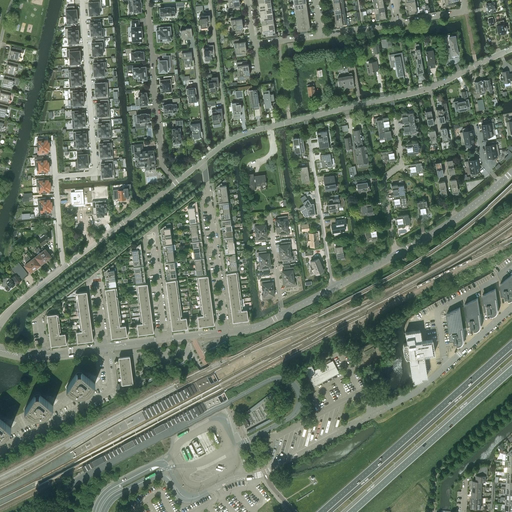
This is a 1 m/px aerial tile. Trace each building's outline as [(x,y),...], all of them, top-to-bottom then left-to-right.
[(92,0),(92,2),(88,2),(89,9),(99,8),(102,8),(100,0),(92,0)] [(134,12),(141,12),(141,7),(141,6),(142,6),(141,3),(141,2),(140,2),(140,0),(132,0),(133,5),(131,5),(130,6),(131,11),(132,11),(133,11),(134,12)] [(239,0),(228,2),(229,7),(226,8),(227,12),(240,10),(239,6),(240,6),(239,0)] [(487,10),(488,13),(496,11),(494,2),(486,4),(487,7),(487,10)] [(67,10),(66,10),(66,16),(77,16),(76,9),(75,9),(74,8),(74,5),(67,6),(67,10)] [(168,7),(166,7),(165,7),(165,8),(160,8),(160,9),(159,10),(159,13),(160,14),(160,16),(168,15),(168,16),(172,16),(172,15),(175,15),(175,7),(170,7),(168,7)] [(385,12),(374,14),(376,21),(379,20),(379,19),(386,18),(385,12)] [(203,15),(199,16),(201,28),(208,27),(207,26),(209,26),(210,25),(210,24),(210,22),(209,13),(203,13),(203,15)] [(230,16),(231,25),(242,23),(242,18),(241,18),(240,14),(230,16)] [(77,16),(66,16),(67,25),(73,25),(73,22),(77,22),(77,16)] [(94,22),(90,22),(90,29),(101,28),(100,19),(94,20),(94,22)] [(138,20),(132,21),(132,27),(131,27),(131,28),(131,32),(130,33),(130,34),(130,35),(130,36),(131,36),(132,36),(132,41),(133,41),(135,41),(135,44),(139,43),(139,41),(142,41),(142,40),(141,35),(142,35),(141,35),(141,33),(141,32),(141,27),(141,26),(140,27),(139,27),(138,20)] [(504,20),(496,22),(497,29),(498,28),(499,34),(502,33),(503,34),(505,34),(505,33),(506,33),(505,30),(507,30),(507,26),(505,26),(504,24),(505,24),(504,20)] [(242,23),(231,25),(232,34),(243,33),(243,29),(242,23)] [(171,34),(170,25),(160,25),(160,27),(159,27),(160,30),(156,30),(157,36),(157,41),(160,40),(160,41),(161,41),(161,40),(171,40),(171,34)] [(77,27),(65,28),(65,37),(66,38),(68,37),(78,36),(78,30),(77,30),(77,27)] [(101,28),(90,29),(91,35),(92,35),(92,38),(104,37),(103,28),(101,28)] [(180,30),(180,31),(176,32),(177,36),(181,36),(181,39),(187,38),(187,37),(192,37),(191,28),(185,28),(185,29),(180,30)] [(275,34),(274,29),(261,31),(262,34),(263,34),(263,36),(266,36),(267,39),(277,37),(277,34),(275,34)] [(78,36),(68,37),(69,46),(75,46),(75,43),(79,43),(78,36)] [(453,56),(455,56),(455,55),(458,55),(454,36),(449,37),(451,48),(447,48),(449,56),(452,55),(452,56),(453,55),(453,56)] [(234,43),(234,48),(246,46),(245,41),(244,41),(244,37),(231,39),(231,43),(234,43)] [(382,47),(392,46),(390,38),(381,40),(382,47)] [(95,42),(91,43),(92,49),(102,48),(102,49),(105,48),(104,39),(95,40),(95,42)] [(207,47),(203,48),(205,60),(212,59),(215,58),(214,54),(215,54),(213,44),(207,45),(207,47)] [(416,49),(414,49),(416,53),(416,74),(423,72),(418,44),(416,44),(416,49)] [(12,47),(11,50),(10,50),(8,58),(18,61),(19,57),(20,57),(20,56),(21,52),(23,53),(24,52),(24,50),(21,49),(22,47),(14,45),(13,47),(12,47)] [(246,46),(234,48),(236,57),(246,56),(246,52),(246,46)] [(78,48),(66,49),(67,58),(70,58),(80,57),(79,50),(78,50),(78,48)] [(143,52),(143,51),(140,51),(139,51),(136,51),(135,51),(135,52),(133,52),(132,48),(125,49),(126,53),(131,53),(131,60),(134,60),(138,60),(138,59),(144,59),(144,58),(145,57),(144,53),(143,52)] [(433,50),(430,50),(426,51),(426,53),(426,54),(428,67),(434,66),(433,60),(434,60),(433,50)] [(184,67),(194,66),(193,60),(192,60),(191,52),(181,53),(182,58),(183,58),(184,67)] [(401,53),(395,54),(396,60),(390,61),(391,67),(396,66),(398,77),(404,76),(402,69),(404,69),(401,53)] [(160,72),(167,72),(167,68),(170,68),(169,56),(163,56),(163,60),(159,61),(160,72)] [(80,57),(70,58),(70,67),(76,66),(76,64),(80,63),(80,57)] [(97,62),(93,63),(93,69),(104,68),(104,69),(106,69),(106,68),(106,62),(103,62),(103,59),(97,60),(97,62)] [(236,62),(238,71),(249,69),(248,64),(247,60),(236,62)] [(16,70),(17,66),(18,67),(19,64),(9,61),(8,64),(7,64),(5,72),(15,75),(16,71),(17,71),(16,70)] [(368,63),(369,66),(366,66),(368,74),(375,73),(375,70),(378,69),(376,61),(368,63)] [(133,76),(137,76),(138,80),(140,80),(141,80),(146,79),(146,75),(146,71),(145,67),(140,67),(138,67),(139,67),(137,67),(137,64),(127,65),(127,71),(133,70),(133,76)] [(104,68),(93,69),(94,76),(95,76),(95,78),(104,78),(104,69),(104,68)] [(80,69),(68,69),(69,78),(81,78),(81,71),(80,71),(80,69)] [(249,69),(238,71),(239,80),(250,79),(249,75),(250,75),(249,69)] [(511,73),(509,74),(508,71),(501,72),(503,83),(510,82),(510,81),(511,81),(511,83),(511,73)] [(354,87),(352,72),(349,73),(349,76),(337,78),(339,86),(343,85),(344,89),(354,87)] [(164,80),(160,80),(160,84),(160,85),(160,87),(161,87),(161,91),(161,92),(162,92),(166,91),(166,92),(170,92),(170,91),(171,91),(171,90),(171,84),(174,83),(174,75),(164,77),(164,80)] [(4,78),(1,87),(12,89),(13,85),(13,84),(13,83),(18,84),(19,78),(9,76),(8,79),(6,78),(4,78)] [(218,86),(219,86),(218,76),(211,77),(211,79),(207,80),(209,92),(216,91),(216,90),(217,90),(218,89),(219,88),(218,86)] [(81,78),(69,78),(69,88),(78,87),(78,84),(82,84),(81,78)] [(307,84),(307,86),(307,87),(308,96),(309,96),(310,96),(311,96),(312,96),(315,95),(313,84),(307,84)] [(188,102),(198,101),(197,95),(196,96),(195,87),(186,88),(186,94),(187,94),(188,102)] [(108,88),(95,89),(95,96),(96,96),(97,98),(108,97),(108,88)] [(256,88),(249,89),(249,90),(250,90),(253,108),(259,107),(259,108),(256,88)] [(81,89),(70,90),(70,99),(83,98),(83,92),(82,92),(81,89)] [(5,93),(0,92),(0,101),(8,103),(9,99),(10,99),(10,98),(10,95),(12,95),(12,92),(5,90),(5,93)] [(462,100),(459,101),(454,102),(455,109),(469,106),(466,91),(461,92),(462,100)] [(135,105),(132,106),(133,109),(140,108),(140,105),(141,105),(142,106),(145,106),(146,105),(147,105),(147,102),(148,102),(148,101),(147,100),(148,100),(147,98),(147,97),(147,96),(146,97),(146,92),(139,93),(139,95),(138,95),(138,99),(135,100),(135,105)] [(268,92),(263,93),(266,110),(269,109),(268,106),(271,105),(272,105),(271,103),(270,103),(270,101),(274,100),(273,93),(269,94),(268,92)] [(484,109),(482,99),(477,100),(477,103),(475,104),(476,111),(479,111),(484,109)] [(100,103),(96,103),(96,110),(109,109),(109,100),(100,100),(100,103)] [(233,114),(234,117),(234,118),(240,117),(240,113),(240,110),(241,110),(240,104),(239,104),(238,102),(238,103),(232,103),(233,114)] [(177,110),(177,105),(176,104),(171,104),(170,104),(170,103),(168,104),(166,104),(166,105),(163,105),(163,106),(163,107),(163,110),(164,111),(164,113),(170,112),(170,113),(174,112),(176,111),(177,110)] [(442,108),(436,109),(439,123),(445,122),(447,121),(445,111),(447,110),(446,103),(445,103),(441,104),(442,108)] [(1,107),(0,106),(0,115),(5,117),(6,114),(7,113),(6,112),(7,109),(8,109),(9,106),(2,104),(1,107)] [(222,108),(211,110),(213,124),(220,123),(220,122),(222,122),(222,121),(223,120),(223,118),(222,108)] [(109,109),(96,110),(97,116),(101,116),(101,118),(110,118),(109,109)] [(83,110),(71,111),(72,120),(85,119),(84,112),(83,112),(83,110)] [(425,112),(425,114),(424,114),(424,115),(425,115),(425,116),(426,117),(428,125),(433,124),(431,110),(425,112)] [(401,113),(401,117),(401,118),(403,117),(403,124),(414,122),(414,119),(415,119),(415,118),(414,118),(414,117),(414,116),(414,115),(413,115),(413,112),(407,113),(407,112),(401,113)] [(150,116),(149,115),(149,114),(146,114),(146,113),(144,113),(142,113),(141,114),(136,115),(137,122),(139,122),(139,123),(139,127),(143,126),(143,127),(145,126),(145,121),(149,121),(149,120),(150,119),(150,116)] [(388,128),(388,123),(387,122),(389,121),(388,117),(382,118),(382,119),(380,119),(380,118),(379,117),(378,117),(377,117),(377,118),(372,118),(373,124),(376,123),(376,124),(376,125),(376,126),(376,127),(377,126),(378,130),(388,128)] [(85,119),(72,120),(73,129),(81,128),(81,126),(85,125),(85,119)] [(102,123),(98,123),(98,130),(111,129),(110,120),(101,120),(102,123)] [(493,123),(490,123),(489,120),(484,121),(484,124),(481,125),(482,131),(491,129),(494,128),(493,123)] [(414,122),(403,124),(404,130),(403,130),(404,135),(410,134),(410,133),(416,132),(415,128),(416,128),(416,129),(416,128),(416,127),(416,126),(416,125),(415,125),(414,122)] [(192,130),(193,138),(202,137),(202,131),(201,131),(200,123),(190,124),(191,130),(192,130)] [(180,134),(180,128),(178,128),(177,127),(174,127),(173,129),(172,129),(173,134),(172,134),(172,135),(172,138),(172,137),(173,139),(173,141),(173,142),(174,144),(181,143),(181,137),(181,134),(180,134)] [(462,129),(463,132),(460,132),(461,138),(473,136),(472,130),(468,131),(468,127),(462,129)] [(389,134),(389,131),(388,128),(378,130),(378,133),(377,133),(378,134),(378,135),(378,136),(379,136),(379,139),(385,138),(385,140),(391,139),(391,134),(389,134)] [(443,142),(448,141),(448,139),(449,139),(449,138),(449,137),(447,136),(446,128),(440,129),(443,142)] [(494,129),(494,128),(491,129),(482,131),(483,137),(488,136),(495,135),(494,129)] [(111,129),(98,130),(99,136),(100,136),(100,139),(112,138),(111,129)] [(367,160),(365,145),(362,146),(362,142),(361,140),(364,139),(363,135),(361,136),(360,129),(357,130),(356,129),(354,129),(353,130),(355,141),(358,140),(358,142),(359,146),(355,147),(357,162),(367,160)] [(430,139),(429,141),(429,142),(430,142),(431,142),(431,144),(437,143),(435,130),(429,131),(430,139)] [(85,131),(73,131),(73,141),(86,139),(86,133),(85,133),(85,131)] [(326,131),(317,133),(319,146),(323,145),(324,148),(329,147),(327,147),(326,144),(328,144),(326,131)] [(474,142),(473,136),(461,138),(462,145),(465,144),(474,142)] [(304,152),(305,152),(302,137),(298,138),(298,137),(298,138),(297,138),(294,138),(294,140),(294,142),(293,142),(293,145),(294,147),(294,150),(295,150),(294,150),(295,150),(296,152),(296,153),(299,153),(300,152),(301,158),(300,152),(304,152)] [(43,138),(37,138),(38,147),(49,146),(49,142),(47,142),(47,140),(43,140),(43,138)] [(86,139),(73,141),(74,147),(76,147),(77,149),(83,149),(83,146),(87,146),(86,139)] [(103,143),(99,143),(100,150),(112,149),(112,142),(109,143),(109,140),(103,141),(103,143)] [(407,144),(407,147),(408,150),(406,150),(407,155),(413,154),(413,153),(419,152),(419,149),(419,148),(419,149),(420,148),(419,148),(419,147),(419,146),(419,145),(418,145),(418,142),(407,144)] [(498,150),(497,144),(494,144),(494,142),(487,143),(488,146),(485,146),(486,152),(495,151),(498,150)] [(155,162),(154,156),(153,156),(153,150),(143,151),(142,144),(131,145),(132,153),(135,153),(136,161),(135,161),(135,162),(136,162),(136,164),(145,163),(145,165),(144,165),(144,166),(145,166),(146,169),(149,168),(150,169),(151,169),(151,168),(155,168),(154,162),(155,162)] [(49,146),(38,147),(38,155),(45,155),(44,152),(48,152),(48,149),(49,149),(49,146)] [(112,149),(100,150),(100,156),(101,156),(101,159),(113,158),(112,149)] [(393,156),(392,153),(392,150),(378,152),(378,153),(379,153),(379,154),(380,154),(381,155),(381,156),(381,157),(381,158),(381,159),(382,158),(383,161),(389,160),(389,162),(395,161),(394,156),(393,156)] [(499,156),(498,150),(495,151),(486,152),(487,158),(491,158),(491,161),(497,160),(496,157),(499,156)] [(83,151),(77,152),(77,161),(88,160),(87,154),(83,154),(83,151)] [(332,153),(320,155),(321,159),(320,159),(321,163),(322,167),(332,165),(330,157),(333,157),(332,153)] [(474,160),(473,156),(467,158),(468,161),(465,161),(466,168),(469,167),(478,165),(477,159),(474,160)] [(35,158),(34,158),(35,167),(37,167),(49,166),(48,162),(47,162),(46,160),(43,160),(43,157),(35,158)] [(77,161),(75,161),(76,170),(84,169),(84,167),(88,167),(88,160),(77,161)] [(105,163),(101,164),(101,170),(114,169),(113,160),(105,161),(105,163)] [(453,165),(454,163),(454,162),(453,162),(452,162),(452,160),(446,161),(449,174),(455,173),(453,165)] [(410,164),(410,167),(411,170),(410,170),(410,175),(416,174),(416,173),(422,172),(422,169),(423,169),(422,168),(422,167),(422,166),(422,165),(421,165),(421,162),(410,164)] [(435,163),(435,165),(434,165),(434,166),(434,167),(436,168),(437,176),(443,175),(441,162),(435,163)] [(479,171),(478,165),(469,167),(470,173),(471,176),(477,175),(476,172),(479,171)] [(300,172),(302,182),(309,181),(307,166),(293,168),(294,173),(300,172)] [(355,166),(348,167),(350,178),(357,176),(355,166)] [(114,169),(101,170),(102,177),(103,177),(103,179),(115,178),(114,169)] [(253,173),(248,174),(249,189),(255,188),(255,185),(266,184),(266,181),(265,181),(264,175),(257,176),(254,177),(253,173)] [(334,180),(333,175),(323,177),(324,181),(325,181),(325,184),(326,190),(335,188),(335,183),(334,183),(334,180)] [(44,177),(36,178),(36,187),(50,185),(50,182),(48,182),(48,180),(45,180),(44,177)] [(227,190),(226,185),(226,178),(221,182),(216,186),(217,189),(217,192),(218,191),(227,190)] [(367,185),(367,182),(366,179),(352,181),(352,182),(353,182),(354,183),(355,183),(355,184),(355,185),(356,185),(356,186),(356,187),(357,187),(357,190),(358,190),(358,191),(358,192),(359,192),(360,192),(361,192),(361,191),(361,190),(363,189),(364,191),(370,190),(369,185),(367,185)] [(450,180),(452,194),(458,192),(458,190),(459,190),(459,189),(459,188),(457,187),(456,179),(450,180)] [(440,190),(439,192),(439,193),(440,193),(440,194),(441,194),(441,196),(447,195),(444,181),(438,182),(440,190)] [(391,185),(392,190),(393,190),(394,196),(405,194),(404,191),(405,191),(405,190),(405,189),(405,188),(404,188),(403,185),(397,186),(397,184),(391,185)] [(123,188),(112,189),(113,199),(119,199),(119,200),(121,199),(121,200),(124,200),(124,199),(125,199),(125,198),(129,198),(128,187),(123,188)] [(405,194),(394,196),(395,202),(394,203),(394,207),(400,206),(400,205),(406,204),(406,201),(407,201),(407,200),(406,200),(406,199),(406,198),(406,197),(405,198),(405,194)] [(315,215),(313,205),(312,206),(308,199),(307,199),(305,195),(300,198),(303,202),(303,203),(306,208),(301,211),(305,217),(315,215)] [(46,197),(37,198),(38,206),(52,205),(51,202),(50,202),(49,199),(46,200),(46,197)] [(329,204),(328,204),(328,207),(329,212),(334,212),(339,212),(338,207),(337,207),(339,206),(340,207),(343,206),(344,201),(342,197),(340,197),(338,197),(338,198),(335,199),(332,199),(328,200),(329,204)] [(106,200),(92,201),(93,214),(96,214),(96,215),(97,215),(97,216),(104,216),(104,214),(107,214),(106,200)] [(423,200),(422,200),(421,200),(420,201),(420,200),(419,200),(419,201),(416,202),(418,213),(424,212),(424,213),(429,212),(428,206),(427,206),(426,200),(423,201),(423,200)] [(198,211),(196,201),(187,207),(188,213),(198,211)] [(371,209),(371,206),(370,203),(359,205),(360,208),(359,208),(359,209),(360,210),(360,211),(359,212),(360,212),(360,211),(361,211),(361,214),(367,214),(367,215),(373,214),(373,209),(371,209)] [(52,205),(38,206),(39,215),(47,214),(47,212),(50,211),(50,209),(52,209),(52,205)] [(84,208),(76,208),(78,229),(84,229),(84,225),(88,224),(88,219),(87,219),(87,216),(88,216),(87,211),(84,211),(84,208)] [(397,216),(398,219),(398,222),(397,222),(398,227),(404,226),(403,225),(409,224),(409,221),(410,220),(410,221),(410,220),(409,219),(409,218),(409,217),(408,217),(408,214),(397,216)] [(277,222),(276,222),(276,226),(287,225),(286,220),(288,220),(287,216),(277,217),(278,220),(277,220),(277,222)] [(346,226),(345,219),(337,220),(337,223),(336,223),(336,224),(331,225),(332,233),(345,231),(344,226),(346,226)] [(171,233),(170,228),(171,228),(170,223),(170,222),(169,222),(168,222),(165,225),(160,229),(161,232),(161,234),(162,234),(171,233)] [(263,222),(253,223),(253,228),(255,228),(256,232),(266,231),(265,226),(264,226),(264,225),(263,225),(263,222)] [(287,225),(276,226),(277,231),(278,231),(278,233),(279,233),(280,236),(289,234),(289,230),(287,230),(287,225)] [(375,234),(375,231),(374,228),(360,230),(360,231),(361,231),(362,232),(363,233),(363,234),(364,235),(363,236),(364,236),(365,239),(366,240),(366,241),(367,241),(368,241),(369,241),(369,240),(369,239),(371,238),(371,240),(377,239),(376,234),(375,234)] [(50,231),(47,233),(46,231),(44,233),(42,231),(40,232),(47,242),(49,240),(51,238),(51,237),(53,235),(50,231)] [(266,231),(256,232),(256,237),(255,237),(255,242),(265,241),(265,238),(266,238),(265,236),(266,236),(266,231)] [(47,242),(40,232),(38,234),(40,236),(38,238),(43,245),(45,243),(46,243),(47,242)] [(319,246),(317,232),(308,233),(308,237),(307,237),(308,242),(310,242),(310,246),(319,246)] [(280,247),(279,248),(280,252),(290,251),(289,246),(291,246),(290,241),(280,242),(281,245),(280,245),(280,247)] [(142,254),(141,249),(140,243),(136,246),(133,248),(134,250),(131,250),(132,256),(141,254),(142,254)] [(337,247),(336,248),(335,248),(336,259),(341,258),(341,259),(344,259),(342,246),(341,246),(339,247),(337,247)] [(45,249),(40,253),(46,260),(48,259),(49,259),(50,258),(50,257),(51,256),(45,249)] [(266,251),(256,252),(257,257),(259,256),(259,261),(269,260),(269,255),(268,255),(268,254),(267,254),(266,251)] [(290,251),(280,252),(280,257),(281,257),(281,258),(282,258),(283,261),(293,260),(292,255),(290,256),(290,251)] [(41,264),(42,263),(42,264),(44,262),(44,261),(46,260),(40,253),(35,257),(41,264)] [(34,257),(29,261),(35,268),(37,267),(38,267),(39,266),(39,265),(40,265),(34,257)] [(324,271),(318,258),(310,261),(312,265),(310,266),(312,271),(314,270),(316,274),(324,271)] [(269,260),(259,261),(260,266),(258,266),(259,271),(268,270),(268,267),(269,266),(269,265),(270,264),(269,260)] [(24,265),(30,272),(31,272),(32,272),(33,271),(33,270),(35,268),(29,261),(24,265)] [(28,274),(18,262),(13,266),(23,278),(28,274)] [(115,275),(114,270),(113,264),(109,267),(104,271),(105,274),(105,277),(106,276),(115,275)] [(293,277),(292,272),(294,272),(293,267),(290,267),(289,264),(283,265),(284,268),(284,271),(283,271),(283,273),(282,273),(283,278),(293,277)] [(23,278),(13,266),(10,269),(15,274),(11,277),(16,283),(17,283),(18,283),(20,282),(20,281),(23,278)] [(511,274),(500,285),(501,295),(505,295),(505,299),(506,298),(508,298),(509,302),(509,301),(510,300),(511,300),(511,301),(511,300),(511,274)] [(3,278),(1,285),(6,286),(5,287),(5,289),(6,290),(7,290),(8,290),(9,290),(11,289),(10,288),(12,287),(13,287),(14,286),(14,285),(15,285),(14,284),(13,283),(14,282),(11,278),(10,278),(9,277),(3,278)] [(293,277),(283,278),(283,282),(284,282),(284,284),(286,284),(286,287),(296,286),(295,281),(293,281),(293,277)] [(270,282),(270,280),(260,281),(260,285),(262,285),(263,290),(273,289),(272,284),(271,284),(271,282),(270,282)] [(273,289),(263,290),(263,295),(262,295),(262,300),(272,298),(272,295),(273,295),(273,293),(274,293),(273,289)] [(497,309),(498,308),(495,289),(482,295),(484,310),(488,310),(488,314),(489,314),(489,313),(491,313),(492,317),(492,316),(493,316),(494,315),(494,316),(495,316),(496,315),(497,315),(497,314),(498,313),(498,312),(498,311),(498,310),(497,309)] [(477,298),(464,305),(467,326),(471,325),(471,329),(472,329),(472,328),(474,328),(475,332),(475,331),(476,331),(477,330),(477,331),(478,331),(479,330),(480,330),(480,329),(481,328),(481,327),(481,326),(481,325),(480,324),(481,324),(477,298)] [(464,339),(460,307),(446,314),(450,341),(454,340),(454,344),(455,344),(455,343),(457,343),(458,347),(458,346),(459,346),(460,345),(460,346),(461,346),(462,345),(463,345),(463,344),(464,343),(464,342),(464,341),(464,340),(463,339),(464,339)] [(248,320),(247,309),(241,310),(241,308),(232,309),(232,311),(231,311),(232,322),(248,320)] [(211,312),(203,313),(203,315),(197,316),(199,326),(214,324),(213,314),(211,314),(211,312)] [(180,316),(172,317),(172,319),(171,319),(172,330),(187,328),(186,317),(180,318),(180,316)] [(154,332),(152,322),(151,322),(151,320),(141,321),(138,322),(138,324),(137,324),(138,334),(154,332)] [(127,336),(126,325),(120,326),(119,324),(111,325),(111,327),(110,327),(111,338),(127,336)] [(93,340),(92,330),(90,330),(90,328),(82,329),(82,331),(76,332),(77,342),(93,340)] [(414,382),(412,382),(413,382),(414,382),(415,382),(416,381),(418,381),(419,380),(420,380),(421,379),(422,379),(422,378),(421,378),(421,377),(427,377),(424,357),(423,357),(422,355),(434,354),(432,339),(421,341),(420,330),(405,332),(407,343),(404,343),(403,344),(403,345),(403,346),(403,347),(403,348),(403,349),(403,350),(403,351),(403,352),(403,353),(404,354),(404,355),(405,356),(405,357),(406,358),(409,357),(412,379),(414,379),(414,382)] [(66,344),(65,333),(59,334),(59,332),(50,333),(51,335),(49,335),(51,346),(66,344)] [(372,342),(356,350),(361,359),(367,356),(366,354),(375,349),(373,346),(374,346),(372,342)] [(133,383),(129,356),(118,357),(119,360),(114,361),(118,390),(124,389),(124,384),(133,383)] [(314,385),(338,372),(332,361),(314,371),(311,366),(305,369),(314,385)] [(93,386),(94,385),(95,383),(88,377),(82,372),(81,372),(80,371),(79,371),(78,371),(77,372),(76,372),(76,373),(66,387),(67,387),(69,390),(70,390),(71,391),(73,392),(74,392),(75,393),(76,393),(78,393),(80,393),(82,393),(84,393),(86,392),(87,391),(88,391),(89,390),(90,389),(91,388),(92,387),(93,387),(93,386)] [(191,408),(157,426),(159,429),(160,432),(163,439),(164,438),(164,437),(219,408),(220,405),(221,403),(215,392),(207,377),(204,371),(195,376),(197,381),(172,395),(175,402),(185,397),(191,408)] [(49,411),(49,410),(50,409),(51,409),(51,408),(53,405),(47,400),(40,394),(39,394),(39,393),(38,393),(37,393),(36,393),(35,394),(34,394),(34,395),(24,409),(25,409),(26,411),(27,411),(28,412),(28,413),(29,413),(30,413),(31,414),(33,415),(34,415),(36,415),(37,415),(39,415),(41,415),(43,415),(44,414),(45,414),(46,413),(47,413),(47,412),(48,411),(49,411)] [(254,429),(271,421),(263,405),(256,409),(247,414),(254,429)] [(5,422),(0,417),(0,437),(1,437),(2,436),(3,436),(4,435),(5,435),(6,434),(8,432),(8,431),(9,431),(11,427),(11,428),(11,427),(5,422)] [(249,425),(245,417),(241,419),(242,422),(242,423),(243,425),(244,426),(245,427),(245,428),(249,425)] [(482,481),(485,482),(486,476),(487,476),(488,468),(486,466),(482,466),(475,472),(477,474),(477,475),(476,475),(476,478),(475,478),(475,480),(475,481),(482,481)]
